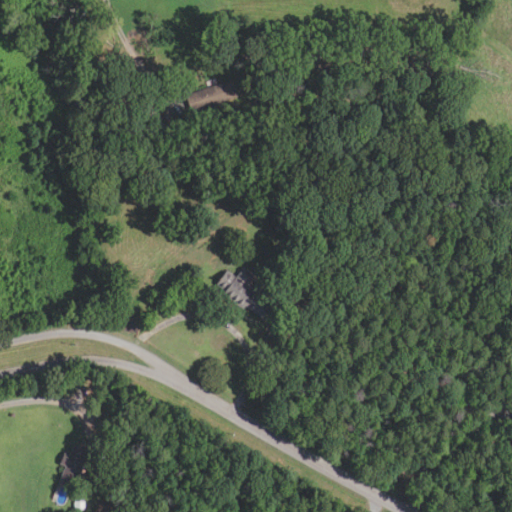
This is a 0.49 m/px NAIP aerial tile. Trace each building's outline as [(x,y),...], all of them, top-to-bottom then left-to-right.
[(190,116),(184,97),(232,80),(238,100),(190,116)] [(124,114),(110,111),(114,89),(128,91),(124,114)] [(259,318),(244,307),(241,311),(222,296),(224,292),(215,286),(226,271),(235,277),(242,268),(253,276),(248,283),(254,288),(252,290),(270,304),(259,318)] [(471,394),(476,405),(469,408),(464,397),(471,394)] [(75,484),(59,478),(64,466),(58,464),(63,452),(68,455),(72,445),(88,451),(75,484)] [(84,510),(73,509),(74,501),(84,502),(84,510)]
